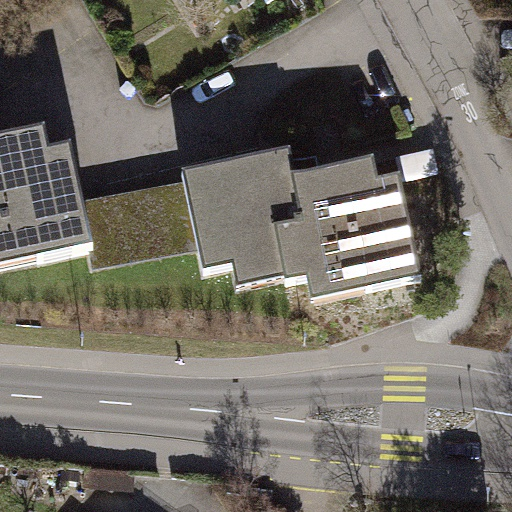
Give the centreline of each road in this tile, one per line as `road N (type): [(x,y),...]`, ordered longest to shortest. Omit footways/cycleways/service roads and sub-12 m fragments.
road 1 (secondary): [(0,396),(511,428)]
road 2 (residential): [(511,197),(411,0)]
